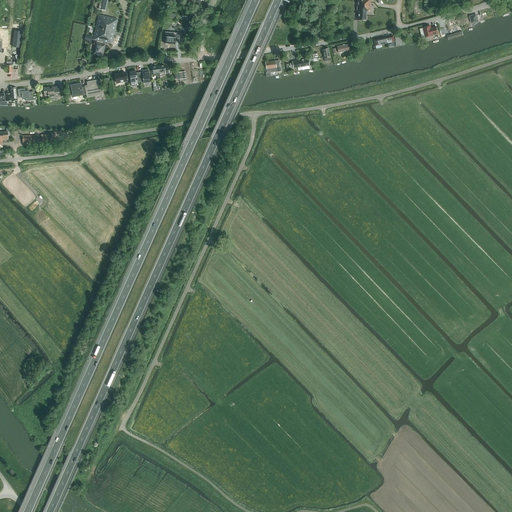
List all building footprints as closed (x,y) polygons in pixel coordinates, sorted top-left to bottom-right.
[(357,0),(357,11),(358,11),(358,20),(366,20),(366,11),(370,11),(370,0),(357,0)] [(96,28),(115,32),(118,19),(99,15),(96,28)] [(476,15),(469,17),(471,22),(471,24),(476,23),(478,22),(478,21),(477,20),(476,15)] [(431,26),(423,27),(423,28),(425,37),(433,35),(438,33),(437,27),(431,28),(431,26)] [(96,28),(94,40),(100,41),(100,43),(104,44),(104,42),(105,43),(105,42),(112,43),(115,32),(96,28)] [(20,47),(22,32),(14,31),(12,47),(20,47)] [(465,31),(446,36),(447,41),(466,36),(465,31)] [(165,32),(164,43),(175,44),(175,41),(176,33),(165,32)] [(403,32),(395,34),(396,47),(402,46),(400,39),(404,39),(403,32)] [(176,33),(175,41),(183,42),(183,33),(176,33)] [(394,36),(376,39),(374,40),(376,46),(395,41),(394,36)] [(98,43),(96,42),(93,54),(103,56),(106,44),(104,44),(98,43)] [(338,53),(350,50),(348,44),(337,47),(338,53)] [(323,49),(325,61),(331,60),(328,48),(323,49)] [(293,64),(290,65),(290,68),(293,68),(314,65),(313,58),(292,61),(293,64)] [(265,62),(267,73),(277,71),(275,61),(265,62)] [(165,65),(158,66),(160,77),(163,77),(162,74),(161,74),(161,73),(165,72),(165,74),(169,74),(168,67),(165,67),(165,65)] [(139,72),(140,81),(143,81),(144,83),(146,83),(146,84),(150,84),(150,82),(148,70),(142,71),(142,72),(139,72)] [(140,81),(139,72),(136,73),(136,71),(130,72),(131,85),(132,85),(132,86),(136,86),(135,84),(138,84),(137,81),(140,81)] [(175,73),(176,80),(186,79),(185,71),(175,73)] [(115,74),(116,83),(127,82),(126,73),(115,74)] [(88,86),(85,86),(85,88),(87,95),(102,92),(101,85),(102,85),(101,84),(100,80),(87,82),(88,86)] [(71,85),(73,95),(73,97),(83,95),(83,96),(87,95),(85,88),(82,89),(81,83),(71,85)] [(51,98),(60,97),(59,86),(44,88),(45,96),(49,96),(49,95),(51,95),(51,98)] [(10,97),(7,97),(7,101),(17,100),(16,88),(11,88),(11,95),(10,95),(10,97)] [(18,91),(17,92),(17,97),(19,96),(19,98),(22,97),(22,99),(26,99),(26,101),(37,100),(36,96),(33,96),(32,92),(29,92),(29,91),(25,91),(25,89),(18,89),(18,91)] [(9,138),(8,131),(0,132),(0,147),(2,147),(2,143),(3,142),(2,139),(9,138)]
